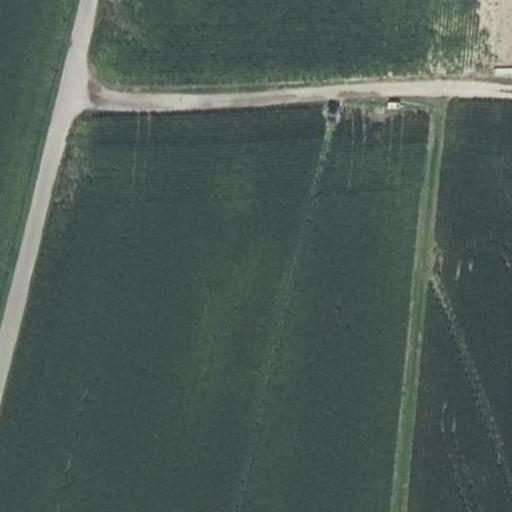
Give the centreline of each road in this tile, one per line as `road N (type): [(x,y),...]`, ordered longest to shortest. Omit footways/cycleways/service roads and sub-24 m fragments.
road 1 (track): [(511,99),(449,91),(212,109),(109,105),(71,95)]
road 2 (track): [(0,432),(92,0)]
